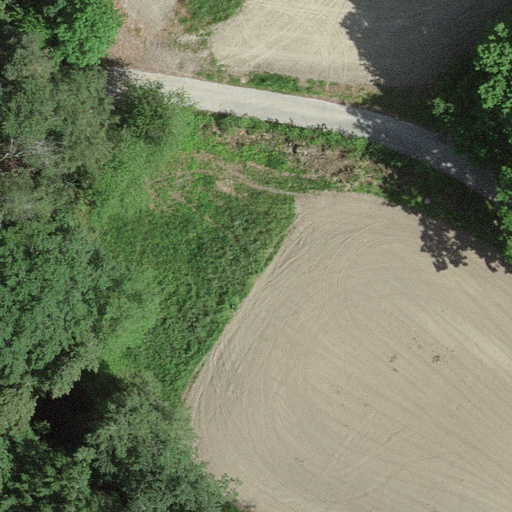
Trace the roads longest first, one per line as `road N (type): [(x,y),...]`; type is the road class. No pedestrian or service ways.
road 1 (track): [(0,286),(4,212),(36,152),(103,83)]
road 2 (track): [(58,511),(0,345)]
